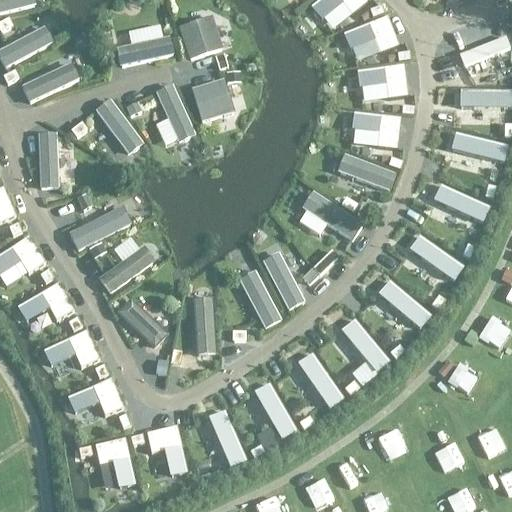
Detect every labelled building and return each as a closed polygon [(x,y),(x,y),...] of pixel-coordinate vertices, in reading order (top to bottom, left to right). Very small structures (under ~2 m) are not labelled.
[(33,0),(0,0),(0,19),(36,10),(33,0)] [(326,0),(311,13),(322,25),(355,0),(326,0)] [(381,0),(376,5),(381,12),(388,7),(381,0)] [(201,25),(181,31),(191,62),(220,52),(214,32),(215,30),(212,23),(208,21),(202,23),(201,25)] [(373,21),(335,49),(345,63),(383,34),(373,21)] [(9,23),(0,26),(0,34),(1,37),(13,31),(9,23)] [(46,30),(0,55),(0,61),(6,72),(54,46),(46,30)] [(114,48),(111,36),(102,38),(105,50),(114,48)] [(171,42),(118,53),(122,71),(175,59),(171,42)] [(227,70),(223,58),(215,61),(219,73),(227,70)] [(416,63),(406,64),(407,71),(417,70),(416,63)] [(72,67),(22,90),(30,106),(80,83),(72,67)] [(15,75),(4,81),(7,88),(19,82),(15,75)] [(239,76),(226,76),(227,87),(240,86),(239,76)] [(344,79),(345,92),(396,90),(395,77),(344,79)] [(231,105),(230,104),(224,84),(193,93),(202,123),(222,117),(224,118),(232,115),(234,112),(231,105)] [(174,90),(157,99),(181,146),(195,138),(174,90)] [(109,105),(97,115),(131,157),(141,148),(109,105)] [(137,108),(126,112),(131,118),(141,115),(137,108)] [(402,112),(400,121),(411,124),(414,115),(402,112)] [(339,115),(336,133),(392,145),(396,126),(339,115)] [(82,128),(72,135),(77,142),(87,134),(82,128)] [(451,145),(448,151),(499,175),(507,158),(456,134),(451,145)] [(56,136),(38,137),(40,190),(58,189),(56,136)] [(344,158),(339,176),(389,197),(396,178),(344,158)] [(392,161),(389,169),(399,173),(403,165),(392,161)] [(440,187),(430,202),(473,228),(476,224),(483,213),(440,187)] [(4,192),(0,193),(0,227),(16,220),(4,192)] [(313,197),(305,212),(353,245),(363,230),(313,197)] [(484,197),(481,205),(490,208),(492,200),(484,197)] [(92,210),(86,198),(77,202),(83,214),(92,210)] [(344,210),(341,210),(354,217),(358,209),(346,202),(344,210)] [(124,209),(71,237),(78,252),(131,225),(124,209)] [(19,228),(9,231),(13,241),(22,237),(19,228)] [(421,239),(412,252),(455,285),(465,271),(421,239)] [(99,247),(91,252),(96,259),(104,255),(99,247)] [(462,259),(470,262),(475,251),(467,248),(462,259)] [(14,252),(0,258),(0,286),(23,277),(14,252)] [(145,252),(99,281),(111,295),(154,263),(145,252)] [(282,256),(265,264),(288,311),(305,303),(282,256)] [(323,263),(312,273),(318,279),(328,269),(323,263)] [(312,273),(305,279),(311,286),(318,279),(312,273)] [(49,274),(40,279),(45,288),(54,283),(49,274)] [(256,275),(241,285),(260,320),(265,331),(282,323),(256,275)] [(391,285),(380,298),(421,332),(431,320),(391,285)] [(58,287),(18,310),(26,325),(49,312),(56,325),(74,315),(58,287)] [(382,337),(394,326),(362,292),(350,303),(382,337)] [(431,309),(438,314),(445,304),(438,299),(431,309)] [(131,303),(119,315),(154,348),(167,335),(131,303)] [(212,303),(194,303),(199,356),(216,355),(212,303)] [(78,322),(68,327),(74,336),(83,331),(78,322)] [(356,325),(343,335),(377,376),(389,365),(356,325)] [(86,335),(44,354),(51,369),(74,358),(81,372),(99,363),(86,335)] [(247,335),(233,335),(233,343),(246,344),(247,335)] [(461,377),(475,361),(460,348),(446,364),(461,377)] [(390,357),(395,363),(405,356),(399,349),(390,357)] [(175,354),(172,366),(178,367),(182,355),(175,354)] [(313,359),(299,368),(329,411),(343,402),(313,359)] [(159,363),(157,376),(167,378),(169,365),(159,363)] [(104,369),(95,373),(99,383),(108,379),(104,369)] [(111,383),(68,401),(75,416),(99,406),(105,420),(124,412),(111,383)] [(345,393),(350,400),(360,392),(354,385),(345,393)] [(270,388),(256,396),(282,442),(296,434),(270,388)] [(455,398),(464,420),(487,410),(477,388),(455,398)] [(225,416),(210,422),(231,471),(246,464),(225,416)] [(118,422),(123,433),(131,430),(126,418),(118,422)] [(299,427),(304,434),(315,427),(310,420),(299,427)] [(373,441),(394,431),(389,421),(368,431),(373,441)] [(188,476),(178,430),(147,437),(152,457),(166,454),(172,479),(188,476)] [(131,441),(133,450),(144,447),(142,439),(131,441)] [(250,455),(254,463),(265,457),(261,449),(250,455)] [(79,453),(81,461),(92,459),(90,450),(79,453)] [(343,474),(360,466),(354,453),(337,461),(343,474)] [(490,467),(499,486),(511,478),(511,465),(508,458),(490,467)] [(104,466),(83,478),(91,511),(107,511),(121,509),(104,466)] [(198,481),(201,489),(213,485),(210,477),(198,481)]
